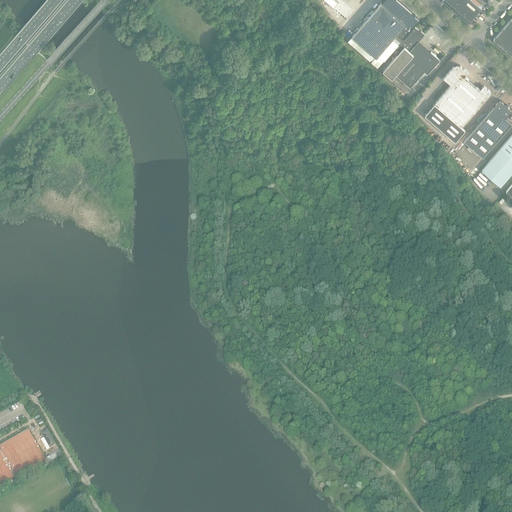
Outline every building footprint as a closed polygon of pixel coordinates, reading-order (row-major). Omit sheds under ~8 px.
[(350,39),(348,41),(370,60),(375,55),(376,57),(377,55),(393,38),(394,37),(394,38),(400,43),(404,39),(402,38),(401,37),(418,18),(398,0),(383,0),(382,1),(378,5),(374,10),(374,11),(362,24),(352,35),(352,36),(350,39)] [(442,0),(469,23),(482,8),(472,0),(442,0)] [(508,20),(509,21),(493,39),(511,54),(511,17),(511,19),(510,19),(508,20)] [(404,39),(400,43),(401,43),(400,45),(397,48),(397,49),(399,50),(400,51),(384,70),(383,71),(392,79),(396,75),(410,87),(424,71),(427,74),(440,59),(431,51),(429,53),(417,42),(424,34),(421,31),(420,32),(419,30),(415,27),(404,40),(404,39)] [(376,57),(371,62),(377,68),(384,61),(377,55),(376,57)] [(443,77),(448,81),(451,84),(449,86),(436,102),(435,102),(435,103),(425,114),(455,141),(465,129),(461,126),(486,98),(491,92),(483,85),(480,89),(465,76),(469,72),(460,65),(459,64),(458,64),(456,64),(455,64),(454,65),(454,66),(443,77)] [(477,126),(464,140),(483,156),(496,142),(511,123),(506,118),(511,110),(511,109),(500,99),(493,107),(477,126)] [(482,169),(501,186),(511,173),(511,135),(502,146),(482,169)] [(41,432),(50,448),(55,445),(46,429),(41,432)] [(46,457),(49,463),(62,455),(59,450),(46,457)]
